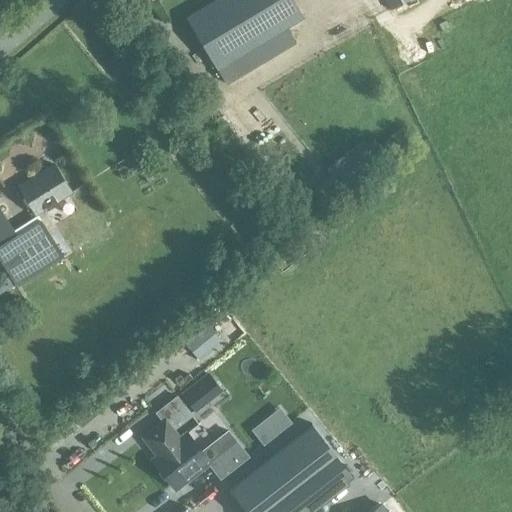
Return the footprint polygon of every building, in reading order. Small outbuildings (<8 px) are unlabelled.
[(295,0),(211,0),(185,16),(218,70),(305,17),(295,0)] [(384,0),(389,9),(407,0),(384,0)] [(329,169),(348,158),(339,142),(320,153),(329,169)] [(126,159),(134,173),(149,163),(141,150),(126,159)] [(53,165),(18,188),(37,217),(72,194),(53,165)] [(0,259),(17,287),(64,258),(41,220),(17,235),(0,207),(0,259)] [(27,308),(40,300),(33,289),(20,297),(27,308)] [(196,357),(218,339),(200,317),(178,336),(196,357)] [(158,372),(142,387),(150,395),(166,380),(158,372)] [(206,403),(191,385),(179,394),(194,413),(206,403)] [(183,406),(161,423),(142,438),(156,456),(151,459),(175,490),(210,463),(220,476),(246,455),(227,431),(200,452),(185,433),(178,438),(172,430),(191,416),(183,406)] [(262,446),(281,431),(269,416),(250,431),(262,446)] [(229,486),(249,511),(306,511),(352,476),(310,423),(229,486)] [(351,483),(328,497),(337,511),(360,497),(351,483)]
